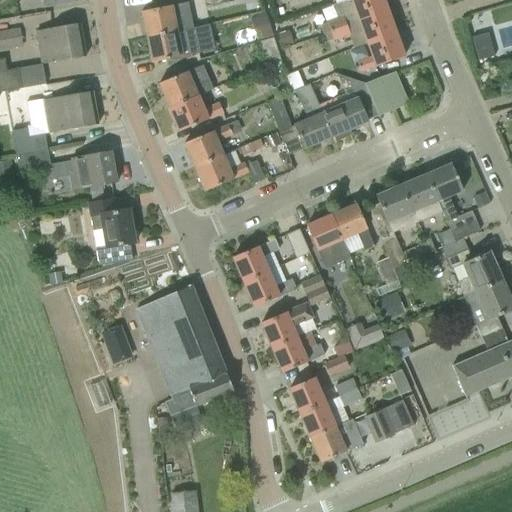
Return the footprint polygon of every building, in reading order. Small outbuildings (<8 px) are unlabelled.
[(42,0),(45,8),(76,3),(75,0),(42,0)] [(338,19),(327,24),(330,32),(388,12),(383,0),(347,0),(335,5),(333,6),(338,19)] [(141,13),(146,38),(178,32),(175,18),(188,15),(190,15),(187,3),(141,13)] [(388,12),(330,32),(333,41),(334,42),(349,37),(354,50),(367,46),(366,45),(396,35),(388,12)] [(272,35),(266,15),(250,20),(257,41),(272,35)] [(35,32),(42,65),(86,58),(80,24),(35,32)] [(324,35),(330,32),(327,24),(319,26),(323,35),(324,35)] [(20,30),(0,32),(0,51),(22,48),(20,30)] [(152,64),(198,54),(196,44),(181,47),(178,32),(146,38),(152,64)] [(293,45),(289,32),(278,35),(282,48),(293,45)] [(333,41),(330,32),(324,35),(327,43),(333,41)] [(472,37),(478,61),(496,56),(489,32),(472,37)] [(371,58),(357,63),(360,73),(404,58),(396,35),(366,45),(367,46),(371,58)] [(259,43),(267,64),(259,67),(261,71),(268,68),(281,64),(273,39),(259,43)] [(0,94),(23,90),(19,70),(7,72),(5,60),(0,61),(0,94)] [(213,91),(203,66),(159,85),(169,109),(198,96),(198,97),(213,91)] [(334,137),(336,142),(351,136),(349,131),(367,123),(362,112),(374,107),(379,117),(393,111),(380,80),(366,86),(350,79),(349,79),(357,98),(340,106),(338,101),(320,108),(333,138),(334,137)] [(296,131),(297,132),(304,150),(332,138),(323,115),(320,108),(310,85),(294,91),(306,120),(293,125),(293,127),(290,128),(279,98),(268,103),(281,137),(296,131)] [(27,130),(29,138),(44,135),(47,135),(98,126),(92,93),(41,102),(27,104),(30,127),(27,127),(27,130)] [(179,133),(197,125),(223,114),(219,104),(204,110),(198,97),(198,96),(169,109),(179,133)] [(233,136),(241,133),(237,123),(228,127),(233,136)] [(184,144),(194,168),(224,156),(218,143),(233,136),(228,127),(228,126),(184,144)] [(12,133),(16,158),(47,152),(44,135),(29,138),(27,130),(12,133)] [(281,145),(276,134),(265,139),(269,150),(281,145)] [(263,148),(260,141),(240,150),(242,156),(263,148)] [(47,152),(16,158),(19,172),(50,166),(47,152)] [(68,175),(71,192),(117,184),(111,152),(70,160),(73,175),(68,175)] [(233,152),(224,156),(194,168),(205,192),(248,174),(244,164),(240,166),(233,152)] [(0,177),(13,175),(10,162),(0,163),(0,177)] [(463,191),(457,178),(451,165),(426,176),(442,214),(449,231),(450,232),(475,221),(471,212),(457,218),(448,198),(463,191)] [(417,224),(442,214),(426,176),(400,186),(417,224)] [(417,224),(400,186),(376,197),(379,204),(367,209),(388,259),(393,270),(430,254),(425,243),(401,254),(393,234),(417,224)] [(489,204),(484,193),(472,198),(477,210),(489,204)] [(114,199),(87,204),(89,219),(90,219),(98,266),(132,261),(131,252),(129,244),(135,243),(129,210),(116,212),(114,199)] [(363,252),(374,247),(356,205),(331,216),(342,241),(356,235),(363,252)] [(331,216),(306,227),(324,268),(349,258),(342,241),(331,216)] [(450,232),(449,231),(438,235),(443,248),(453,244),(453,243),(462,239),(480,232),(475,221),(450,232)] [(299,230),(285,236),(296,260),(310,254),(299,230)] [(262,258),(279,251),(275,240),(233,258),(243,283),(268,273),(262,258)] [(458,288),(463,298),(501,281),(489,252),(471,260),(467,250),(446,259),(451,270),(463,265),(468,278),(462,281),(458,288)] [(398,282),(393,270),(388,259),(376,264),(386,287),(375,291),(378,299),(401,290),(397,282),(398,282)] [(63,284),(60,273),(48,275),(50,287),(63,284)] [(243,283),(254,308),(296,290),(291,280),(274,287),(268,273),(243,283)] [(324,287),(318,275),(300,284),(305,296),(324,287)] [(511,305),(501,281),(463,298),(475,326),(479,335),(481,339),(502,330),(496,318),(511,311),(511,305)] [(191,287),(134,309),(169,397),(170,396),(199,384),(193,369),(219,358),(202,314),(191,287)] [(324,287),(305,296),(310,307),(330,299),(324,287)] [(404,313),(396,294),(375,303),(384,322),(404,313)] [(314,319),(307,304),(261,324),(272,349),(296,338),(296,337),(292,329),(311,321),(314,319)] [(101,332),(114,365),(133,358),(121,324),(101,332)] [(355,351),(367,345),(358,325),(346,331),(355,351)] [(502,330),(481,339),(486,351),(452,367),(465,398),(511,377),(511,341),(507,343),(502,330)] [(393,355),(410,348),(403,332),(387,339),(393,355)] [(282,374),(324,356),(319,346),(303,353),(296,338),(272,349),(282,374)] [(352,353),(348,343),(340,346),(345,356),(352,353)] [(344,357),(324,365),(329,377),(349,369),(344,357)] [(199,384),(170,396),(171,400),(164,403),(169,417),(182,412),(196,407),(233,392),(226,374),(225,374),(219,358),(193,369),(199,384)] [(400,397),(411,392),(401,371),(390,376),(400,397)] [(289,389),(300,414),(325,404),(339,398),(356,390),(352,380),(335,387),(335,386),(320,392),(314,378),(289,389)] [(344,408),(361,401),(356,390),(339,398),(344,408)] [(365,419),(368,425),(376,443),(398,433),(413,426),(402,401),(365,419)] [(335,428),(325,404),(300,414),(310,439),(335,428)] [(157,420),(159,435),(168,434),(166,419),(157,420)] [(363,445),(355,427),(352,421),(335,428),(310,439),(321,463),(363,445)] [(197,511),(194,492),(175,494),(170,495),(172,511),(197,511)]
